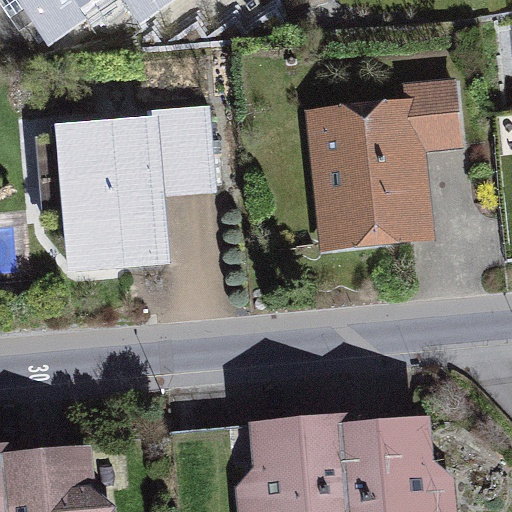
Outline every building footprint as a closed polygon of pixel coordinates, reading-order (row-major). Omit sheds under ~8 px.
[(20,0),(49,41),(107,0),(131,0),(143,17),(166,0),(20,0)] [(407,94),(306,106),(323,250),(439,237),(430,151),(466,147),(458,75),(405,81),(407,94)] [(212,105),(59,116),(60,129),(37,131),(44,225),(64,224),(67,264),(174,256),(170,195),(218,191),(212,105)] [(349,406),(251,413),(255,462),(238,484),(240,511),(458,511),(455,473),(434,455),(430,407),(350,413),(349,406)] [(11,435),(0,436),(0,511),(117,511),(117,503),(96,485),(92,437),(11,443),(11,435)]
